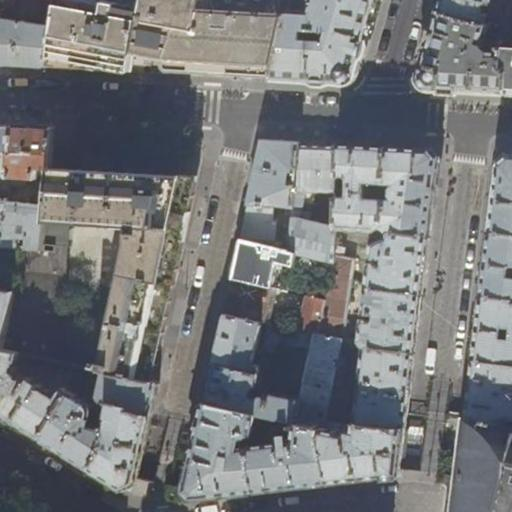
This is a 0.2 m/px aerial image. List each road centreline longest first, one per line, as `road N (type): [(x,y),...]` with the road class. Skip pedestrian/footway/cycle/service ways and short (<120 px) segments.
road 1 (residential): [(246,111),(168,448)]
road 2 (residential): [(472,122),(437,377)]
road 3 (residential): [(246,111),(0,95)]
road 4 (residential): [(379,115),(246,111)]
road 5 (residential): [(415,511),(417,495),(308,511)]
